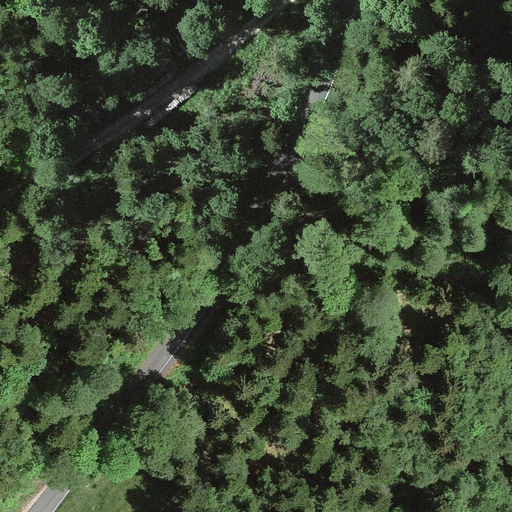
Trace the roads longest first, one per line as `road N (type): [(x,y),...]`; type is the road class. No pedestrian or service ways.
road 1 (tertiary): [(41,511),(235,245),(319,86),(346,0)]
road 2 (track): [(282,0),(149,115),(34,193),(0,204)]
road 3 (track): [(330,58),(430,51),(511,23)]
